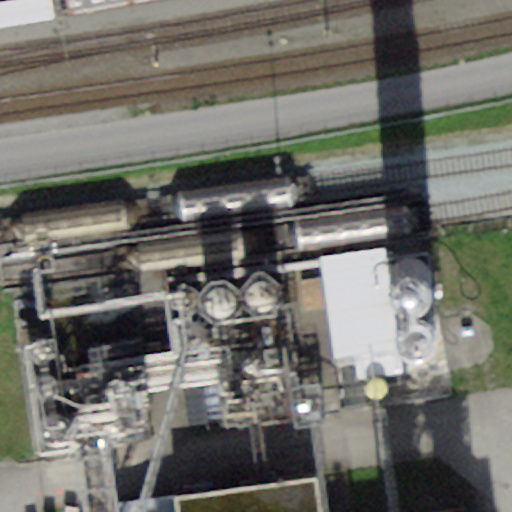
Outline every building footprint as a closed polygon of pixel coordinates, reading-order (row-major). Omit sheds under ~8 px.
[(378,250),(320,257),(333,358),(391,351),(378,250)] [(398,308),(404,310),(412,311),(419,308),(425,304),(429,298),(430,291),(430,284),(427,278),(423,273),(417,269),(410,268),(403,268),(397,271),(392,276),(388,282),(387,289),(388,297),(392,303),(398,308)] [(252,312),(257,314),(263,314),(269,312),(274,309),(277,304),(278,298),(278,293),(276,288),(272,284),(267,281),(262,280),(256,280),(251,282),(247,286),(244,291),(243,297),(244,303),(247,308),(252,312)] [(212,317),(218,319),(224,320),(229,318),(234,314),(237,309),(238,304),(238,298),(236,293),(232,289),(228,286),(222,285),(217,286),(212,288),(208,291),(205,297),(204,302),(205,308),(208,313),(212,317)] [(403,354),(410,357),(417,357),(424,355),(430,350),(434,344),(436,337),(435,331),(433,324),(428,319),(422,316),(415,314),(409,315),(402,318),(397,322),(394,329),(393,336),(394,343),(397,349),(403,354)] [(369,399),(372,400),(376,400),(380,399),(383,397),(385,394),(386,391),(386,387),(385,383),(383,381),(380,379),(376,378),(373,378),(369,379),(366,382),(364,385),(364,389),(364,393),(366,396),(369,399)] [(317,511),(313,479),(117,509),(117,511),(317,511)]
